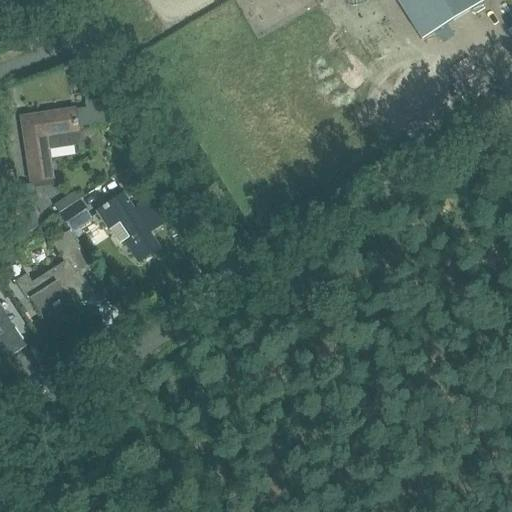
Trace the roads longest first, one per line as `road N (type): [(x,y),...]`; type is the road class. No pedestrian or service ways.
road 1 (unclassified): [(245,283),(511,108)]
road 2 (residential): [(245,283),(0,440)]
road 3 (unclassified): [(245,283),(85,40)]
